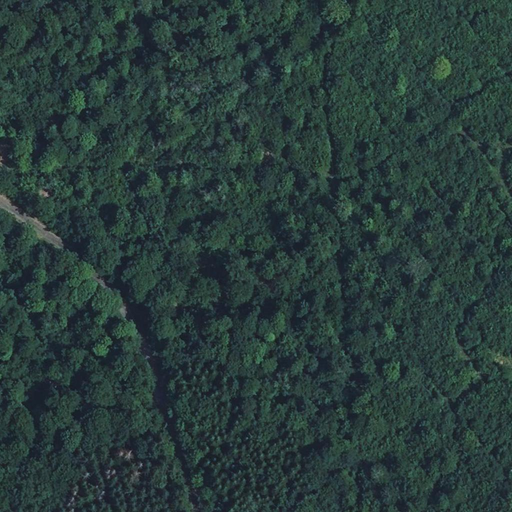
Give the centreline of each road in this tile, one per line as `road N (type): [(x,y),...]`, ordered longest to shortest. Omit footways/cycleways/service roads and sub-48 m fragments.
road 1 (track): [(120,303),(144,351),(196,511)]
road 2 (track): [(0,199),(66,248),(120,303)]
